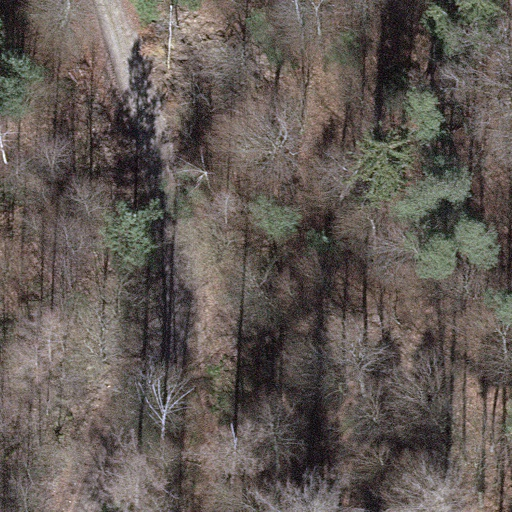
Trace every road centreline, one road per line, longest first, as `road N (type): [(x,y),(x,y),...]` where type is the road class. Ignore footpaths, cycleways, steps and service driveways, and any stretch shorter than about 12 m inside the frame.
road 1 (track): [(92,511),(100,463),(181,331),(197,244),(124,0)]
road 2 (track): [(181,331),(284,259),(368,234),(511,251)]
